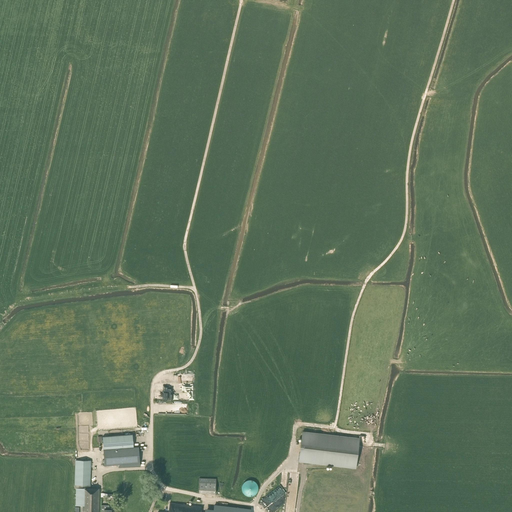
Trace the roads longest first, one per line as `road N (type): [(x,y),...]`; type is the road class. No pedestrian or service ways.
road 1 (track): [(150,468),(151,386),(158,374),(185,366),(200,334),(184,241),(241,0)]
road 2 (track): [(329,429),(363,285),(404,231),(409,150),(453,0)]
